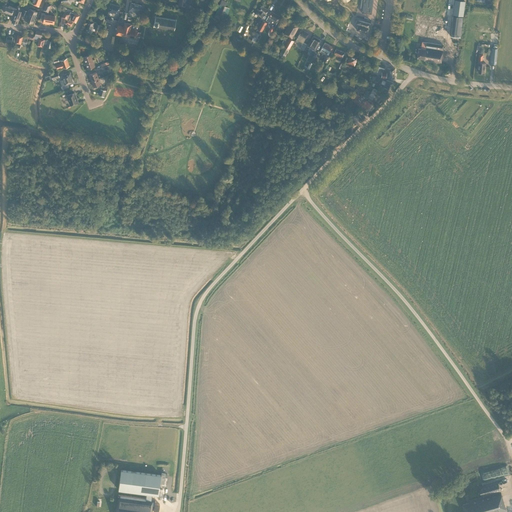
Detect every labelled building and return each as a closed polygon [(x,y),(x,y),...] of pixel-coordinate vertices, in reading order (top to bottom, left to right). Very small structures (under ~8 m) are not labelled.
[(353,0),(352,10),(360,11),(362,0),(353,0)] [(371,14),(373,0),(363,0),(362,8),(361,12),(371,14)] [(462,23),(464,2),(455,0),(450,35),(460,37),(462,23)] [(139,14),(142,5),(131,2),(128,11),(139,14)] [(111,4),(109,11),(108,12),(112,13),(112,14),(114,15),(115,14),(118,14),(118,13),(120,6),(111,4)] [(219,4),(214,16),(224,20),(229,8),(225,7),(219,4)] [(377,22),(382,6),(376,4),(371,20),(377,22)] [(444,8),(419,4),(415,29),(418,29),(416,39),(436,42),(437,32),(440,33),(444,8)] [(257,29),(262,20),(263,18),(268,9),(261,5),(258,10),(258,9),(256,13),(253,11),(249,17),(252,19),(255,13),(261,16),(259,18),(257,21),(260,23),(257,29)] [(14,9),(6,6),(3,11),(12,14),(14,9)] [(32,23),(37,11),(30,8),(25,20),(32,23)] [(17,24),(20,16),(22,11),(16,10),(15,14),(12,22),(17,24)] [(66,23),(71,25),(73,21),(76,22),(79,15),(74,13),(70,11),(69,13),(64,10),(61,16),(67,20),(66,23)] [(266,19),(269,21),(268,23),(270,28),(268,30),(271,32),(275,27),(274,26),(275,25),(277,21),(280,16),(271,11),(268,17),(266,19)] [(40,19),(44,20),(43,22),(47,23),(47,22),(54,23),(55,16),(45,14),(45,13),(41,12),(40,19)] [(174,29),(176,19),(155,16),(153,26),(174,29)] [(371,20),(370,20),(361,17),(358,16),(357,19),(355,23),(358,24),(356,29),(367,33),(369,27),(368,27),(370,23),(371,20)] [(102,30),(104,25),(96,23),(96,22),(88,19),(84,31),(92,33),(94,28),(102,30)] [(267,22),(262,20),(257,29),(262,31),(267,22)] [(136,38),(137,36),(140,37),(141,32),(138,31),(139,27),(131,25),(131,23),(124,22),(124,26),(118,24),(116,33),(128,36),(129,36),(136,38)] [(292,38),(298,27),(290,22),(284,33),(292,38)] [(303,41),(305,39),(308,33),(302,29),(298,35),(296,40),(302,44),(300,48),(303,49),(307,43),(303,41)] [(42,46),(44,39),(41,38),(42,32),(36,30),(34,38),(38,39),(37,45),(42,46)] [(18,35),(17,35),(15,34),(14,38),(14,42),(16,42),(21,43),(22,41),(26,42),(28,37),(25,37),(23,36),(18,35)] [(307,46),(315,50),(320,40),(313,35),(310,42),(309,42),(307,46)] [(289,49),(294,41),(288,37),(284,45),(278,55),(284,58),(286,54),(289,49)] [(443,45),(421,41),(420,48),(418,48),(417,57),(424,58),(424,60),(428,60),(428,61),(441,63),(443,45)] [(325,42),(321,48),(320,51),(326,54),(323,60),(327,62),(330,56),(328,55),(332,46),(325,42)] [(333,55),(336,56),(334,60),(339,62),(340,60),(344,52),(336,48),(333,55)] [(317,53),(313,51),(308,60),(312,62),(317,53)] [(477,67),(478,67),(478,71),(484,72),(484,66),(485,66),(486,63),(482,62),(483,52),(479,52),(477,67)] [(83,56),(85,62),(93,60),(91,54),(83,56)] [(354,65),(357,57),(349,54),(346,62),(345,66),(351,68),(353,64),(354,65)] [(63,67),(69,65),(67,57),(60,60),(61,62),(56,64),(57,68),(59,68),(63,66),(63,67)] [(93,60),(85,62),(87,68),(95,66),(93,60)] [(378,62),(377,62),(375,70),(378,71),(380,67),(383,68),(384,69),(385,65),(378,62)] [(394,78),(395,68),(387,67),(387,74),(386,77),(394,78)] [(62,89),(68,87),(67,83),(73,82),(70,72),(62,75),(63,79),(60,80),(62,85),(61,86),(62,89)] [(89,74),(91,80),(104,76),(104,73),(98,75),(96,72),(89,74)] [(390,90),(393,82),(386,79),(386,81),(382,79),(383,77),(376,75),(374,80),(382,83),(383,84),(384,85),(383,87),(390,90)] [(104,76),(91,80),(93,87),(101,84),(99,80),(105,78),(104,76)] [(360,85),(359,85),(355,83),(355,82),(351,80),(350,85),(354,86),(354,88),(360,90),(360,88),(360,87),(360,86),(360,85)] [(342,100),(345,96),(332,86),(329,90),(342,100)] [(368,96),(372,99),(378,91),(373,87),(372,90),(368,96)] [(352,99),(360,106),(365,100),(366,99),(366,98),(368,96),(372,90),(370,91),(369,90),(369,88),(366,88),(367,92),(364,95),(361,97),(356,93),(352,99)] [(71,104),(78,102),(76,98),(77,97),(75,91),(74,92),(73,89),(67,91),(68,94),(67,94),(69,100),(71,104)] [(365,100),(360,106),(366,110),(371,104),(366,99),(365,100)] [(115,511),(151,511),(153,499),(151,499),(152,494),(158,495),(161,475),(122,469),(119,489),(147,493),(146,498),(118,494),(115,511)] [(507,511),(498,481),(480,486),(483,496),(469,500),(470,502),(463,504),(464,511),(507,511)]
